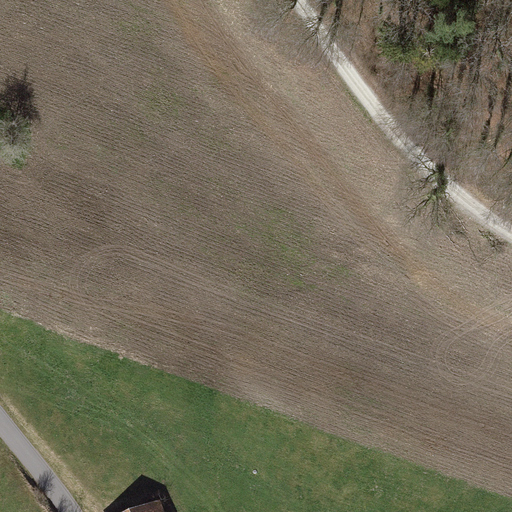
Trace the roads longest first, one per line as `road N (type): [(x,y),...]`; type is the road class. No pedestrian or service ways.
road 1 (track): [(511,237),(457,196),(407,142),(296,0)]
road 2 (unclassified): [(0,414),(74,511)]
